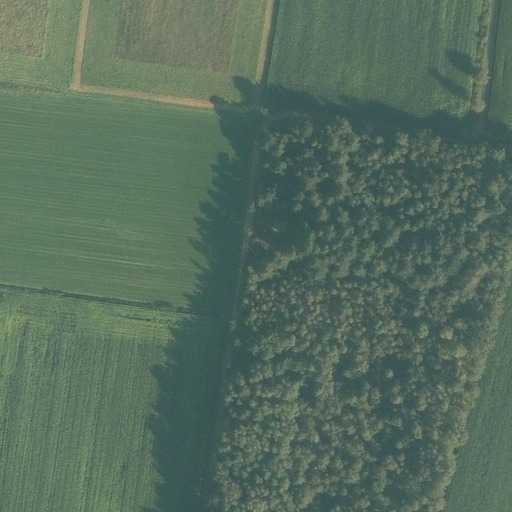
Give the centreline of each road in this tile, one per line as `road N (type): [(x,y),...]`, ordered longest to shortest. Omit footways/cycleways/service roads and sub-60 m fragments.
road 1 (track): [(495,0),(472,136),(449,141),(277,113),(257,130),(204,511)]
road 2 (track): [(227,343),(301,381),(301,409),(285,447),(289,511)]
